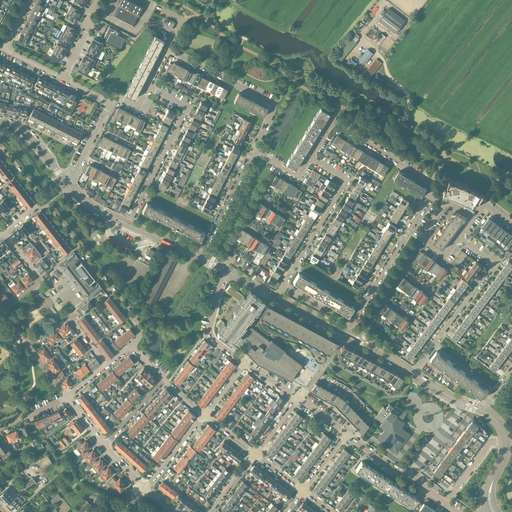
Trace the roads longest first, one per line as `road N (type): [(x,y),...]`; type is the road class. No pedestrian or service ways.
road 1 (residential): [(411,373),(494,264),(458,237)]
road 2 (residential): [(130,346),(140,334),(137,323),(43,201)]
road 3 (residential): [(276,297),(347,181),(310,156)]
road 4 (residential): [(253,149),(274,103),(166,48)]
road 5 (residential): [(128,224),(185,112),(147,86)]
road 6 (residential): [(346,333),(428,196)]
road 7 (residential): [(428,196),(430,182),(331,121)]
road 8 (residential): [(444,502),(343,435)]
